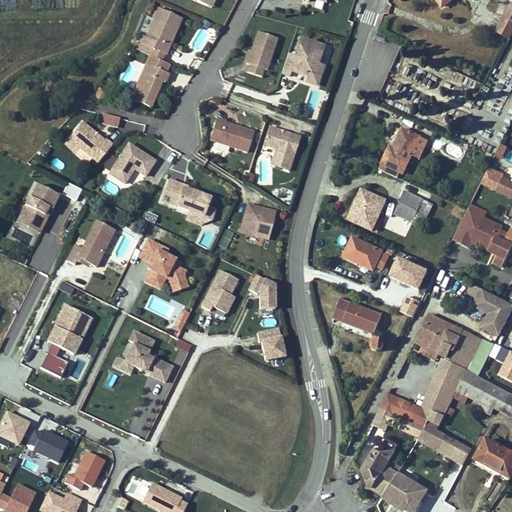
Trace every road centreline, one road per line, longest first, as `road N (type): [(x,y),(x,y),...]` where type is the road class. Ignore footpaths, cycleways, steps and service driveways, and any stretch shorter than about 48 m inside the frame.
road 1 (tertiary): [(304,499),(324,442),(298,290),(300,233),(373,0)]
road 2 (residential): [(342,511),(345,465),(440,271)]
road 3 (unknown): [(143,456),(195,352),(228,348)]
road 4 (residential): [(173,131),(245,0)]
road 5 (residential): [(127,448),(257,511)]
road 6 (residential): [(0,385),(127,448)]
